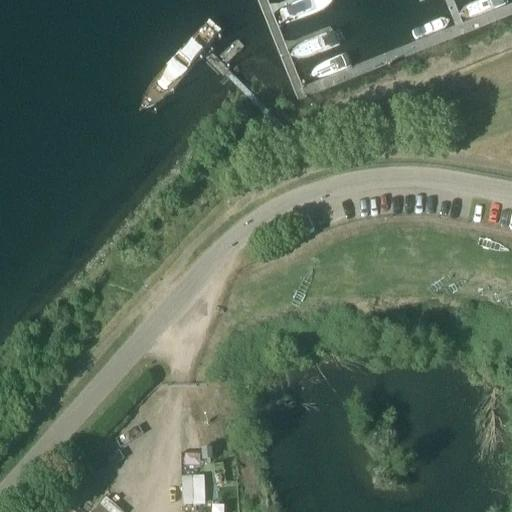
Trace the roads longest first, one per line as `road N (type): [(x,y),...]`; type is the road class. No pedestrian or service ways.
road 1 (unclassified): [(0,500),(198,271),(255,222),(299,201),(380,183),(511,193)]
road 2 (unknown): [(177,296),(173,416),(143,511)]
